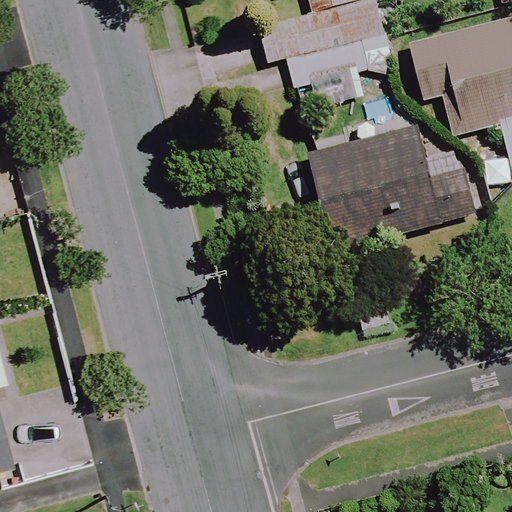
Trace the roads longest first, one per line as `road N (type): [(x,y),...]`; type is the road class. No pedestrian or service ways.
road 1 (residential): [(190,434),(76,0)]
road 2 (residential): [(190,434),(511,353)]
